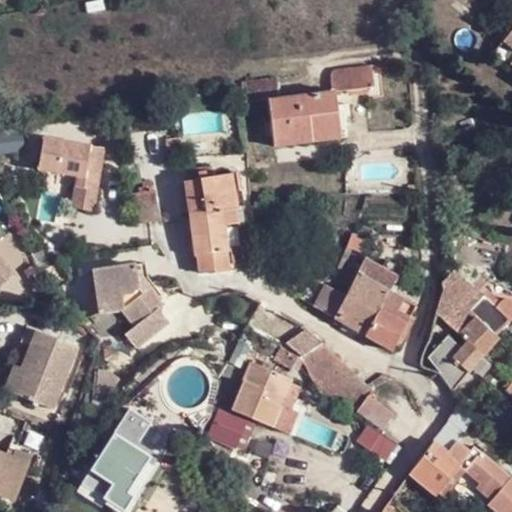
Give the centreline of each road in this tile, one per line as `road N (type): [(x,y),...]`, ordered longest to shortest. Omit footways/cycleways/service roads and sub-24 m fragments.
road 1 (residential): [(368,511),(432,419),(422,382),(242,283),(187,282),(170,221)]
road 2 (track): [(403,371),(433,287),(418,51),(320,62)]
